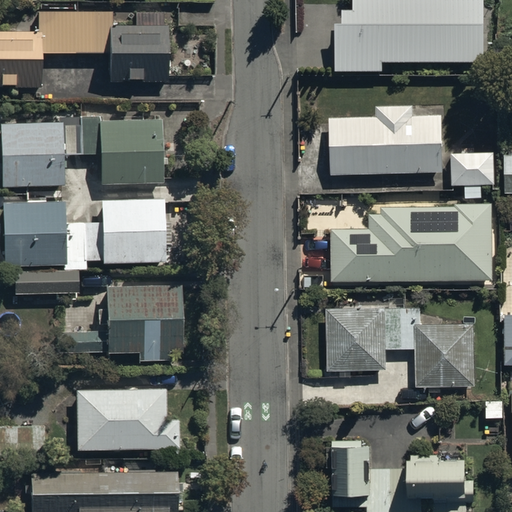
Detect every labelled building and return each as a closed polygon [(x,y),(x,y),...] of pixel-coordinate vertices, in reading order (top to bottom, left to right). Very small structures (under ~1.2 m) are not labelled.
[(353,0),(353,2),(342,2),(342,14),(335,14),(335,67),(382,66),(382,57),(483,57),(482,0),(353,0)] [(112,6),(37,5),(37,27),(0,26),(0,81),(39,82),(40,45),(108,46),(108,75),(166,76),(166,21),(163,21),(163,7),(135,7),(135,22),(111,22),(112,6)] [(328,112),(330,170),(442,167),(441,111),(413,111),(413,101),(375,102),(375,111),(328,112)] [(64,123),(2,124),(3,186),(65,185),(64,155),(102,154),(103,184),(163,183),(162,120),(101,121),(100,117),(64,118),(64,123)] [(493,148),(451,148),(451,180),(494,180),(493,148)] [(65,202),(4,204),(6,265),(167,261),(165,199),(101,201),(102,222),(66,223),(65,202)] [(330,224),(331,276),(492,274),(491,199),(455,199),(455,202),(381,203),(381,209),(368,209),(369,223),(330,224)] [(15,274),(15,296),(79,295),(79,273),(15,274)] [(179,278),(106,279),(106,303),(98,303),(98,319),(106,319),(106,327),(56,327),(56,347),(139,346),(139,354),(167,354),(167,345),(180,345),(179,278)] [(327,303),(327,365),(385,364),(385,344),(416,344),(416,381),(474,380),(473,319),(420,320),(420,304),(384,305),(384,303),(327,303)] [(164,383),(75,383),(75,441),(178,441),(178,413),(164,413),(164,383)] [(44,420),(0,420),(0,454),(44,454),(44,420)] [(406,463),(369,463),(369,437),(332,437),(332,500),(366,500),(366,508),(398,508),(397,511),(413,511),(413,506),(422,506),(422,494),(433,494),(433,508),(466,508),(466,495),(473,495),(473,474),(466,474),(466,450),(406,450),(406,463)] [(176,466),(30,467),(30,508),(78,508),(78,511),(169,511),(169,509),(176,509),(176,466)]
